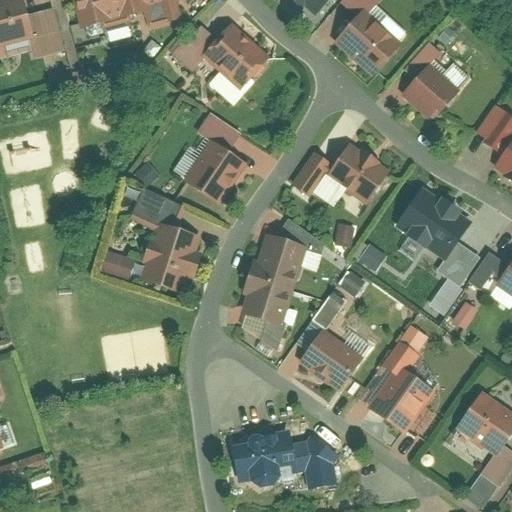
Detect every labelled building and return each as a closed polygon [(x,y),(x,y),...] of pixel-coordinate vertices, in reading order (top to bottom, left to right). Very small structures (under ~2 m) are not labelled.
[(0,0),(0,48),(36,38),(30,16),(25,0),(0,0)] [(77,0),(86,28),(119,18),(113,0),(77,0)] [(113,0),(119,18),(155,8),(152,0),(113,0)] [(181,0),(152,0),(155,8),(160,25),(186,17),(181,0)] [(302,0),(322,16),(335,0),(302,0)] [(348,0),(343,6),(361,21),(370,11),(379,0),(348,0)] [(59,8),(30,16),(36,38),(42,59),(71,51),(59,8)] [(340,47),(376,77),(406,42),(370,11),(361,21),(340,47)] [(208,57),(222,41),(200,22),(173,52),(195,71),(208,57)] [(245,90),(275,57),(237,24),(222,41),(208,57),(245,90)] [(408,71),(420,81),(434,65),(445,52),(432,42),(408,71)] [(405,99),(435,124),(464,90),(434,65),(420,81),(405,99)] [(478,138),(507,157),(511,149),(511,111),(501,104),(478,138)] [(212,142),(233,155),(247,133),(212,112),(199,134),(212,142)] [(186,184),(224,207),(250,165),(233,155),(212,142),(186,184)] [(329,178),(373,207),(397,171),(352,143),(337,166),(329,178)] [(498,171),(511,179),(511,149),(507,157),(498,171)] [(329,178),(337,166),(315,152),(295,184),(317,198),(329,178)] [(262,153),(252,172),(268,181),(279,161),(262,153)] [(399,228),(449,260),(461,241),(475,219),(426,187),(399,228)] [(163,224),(177,228),(185,204),(146,191),(138,216),(163,224)] [(145,281),(185,294),(203,237),(177,228),(163,224),(145,281)] [(245,315),(291,327),(311,248),(266,236),(245,315)] [(485,257),(461,241),(449,260),(440,274),(464,289),(470,280),(485,257)] [(366,247),(358,265),(377,273),(384,255),(366,247)] [(485,257),(470,280),(485,290),(506,259),(490,249),(485,257)] [(105,272),(133,281),(139,261),(112,252),(105,272)] [(511,269),(501,286),(511,293),(511,269)] [(356,299),(366,283),(348,272),(338,288),(356,299)] [(317,323),(329,331),(350,301),(337,293),(317,323)] [(458,321),(469,328),(481,310),(469,302),(458,321)] [(305,367),(343,393),(368,357),(329,331),(305,367)] [(386,370),(396,377),(403,366),(415,349),(405,342),(386,370)] [(374,410),(410,434),(439,390),(403,366),(396,377),(374,410)] [(458,432),(497,458),(505,447),(511,436),(511,409),(485,392),(458,432)] [(235,445),(244,485),(256,482),(266,489),(278,487),(285,478),(283,468),(296,466),(298,476),(309,474),(313,492),(341,487),(336,464),(343,456),(315,435),(309,440),(284,445),(282,436),(268,439),(262,436),(256,437),(252,441),(235,445)] [(511,483),(511,451),(505,447),(497,458),(486,475),(508,490),(511,483)]
